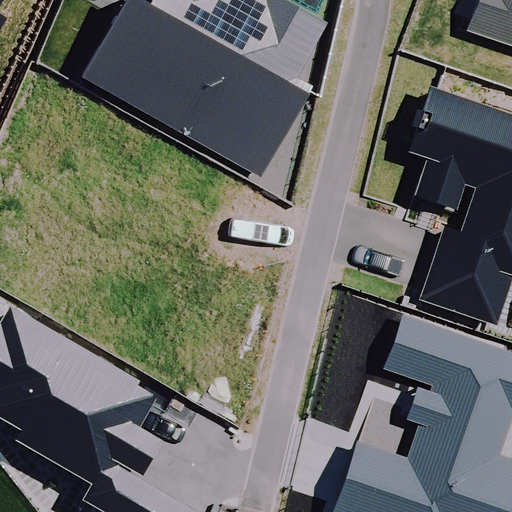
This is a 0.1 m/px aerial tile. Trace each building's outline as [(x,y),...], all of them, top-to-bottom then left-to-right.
[(116,6),(76,81),(256,178),(298,100),(284,92),(321,24),(276,0),(147,0),(138,18),(116,6)] [(511,0),(476,0),(465,35),(511,49),(511,0)] [(511,122),(424,95),(404,157),(422,162),(409,202),(464,219),(458,239),(440,233),(417,303),(492,327),(508,278),(511,279),(511,122)] [(149,395),(0,316),(0,430),(11,437),(5,448),(86,490),(76,509),(81,511),(182,511),(133,486),(155,445),(130,432),(149,395)] [(511,358),(397,321),(380,373),(415,385),(402,425),(414,429),(402,466),(350,450),(329,511),(511,511),(511,464),(493,459),(508,413),(511,414),(511,358)]
